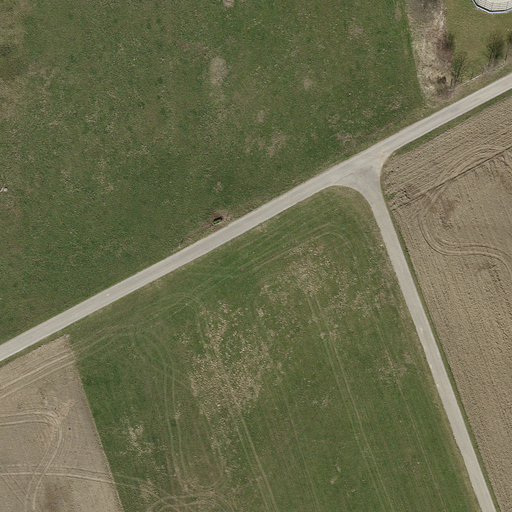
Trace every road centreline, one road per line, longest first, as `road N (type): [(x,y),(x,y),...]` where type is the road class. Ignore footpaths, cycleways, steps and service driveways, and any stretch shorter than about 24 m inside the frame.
road 1 (track): [(511,86),(0,358)]
road 2 (track): [(491,511),(364,166)]
